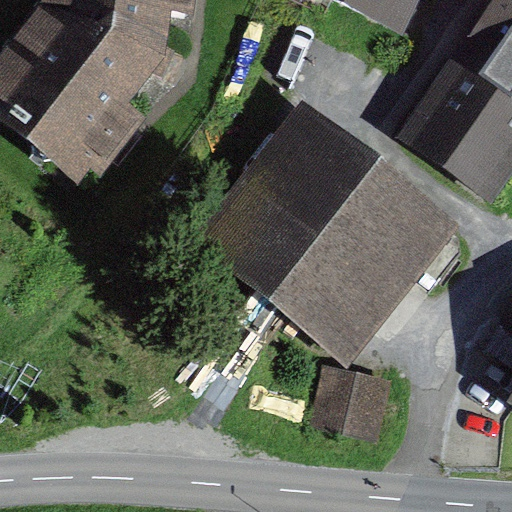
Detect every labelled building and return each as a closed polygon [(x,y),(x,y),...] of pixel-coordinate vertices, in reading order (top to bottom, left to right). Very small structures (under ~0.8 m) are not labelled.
[(168,0),(29,0),(27,22),(0,56),(0,143),(83,207),(139,130),(119,122),(162,54),(168,0)] [(418,0),(291,0),(290,4),(398,49),(418,0)] [(511,0),(497,0),(415,127),(430,137),(412,163),(494,216),(511,187),(511,0)] [(452,238),(297,118),(191,243),(345,376),(452,238)] [(511,308),(504,321),(511,326),(511,372),(490,405),(511,419),(511,308)]
